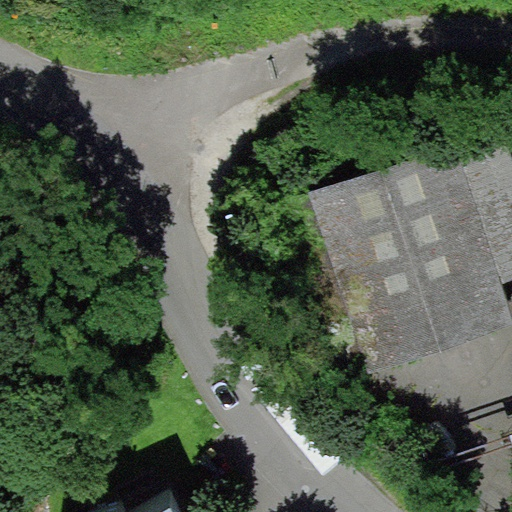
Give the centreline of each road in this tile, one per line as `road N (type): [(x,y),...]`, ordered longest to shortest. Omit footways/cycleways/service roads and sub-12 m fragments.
road 1 (unclassified): [(125,169),(207,102),(307,51),(418,28),(511,29)]
road 2 (unclassified): [(357,511),(310,473),(254,407),(210,339),(125,169)]
road 3 (unclassified): [(0,76),(125,169)]
